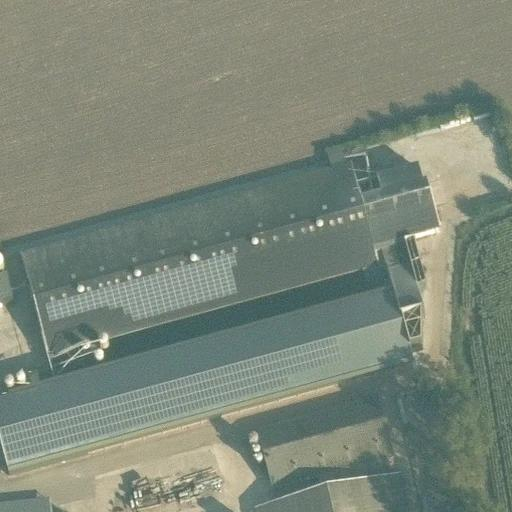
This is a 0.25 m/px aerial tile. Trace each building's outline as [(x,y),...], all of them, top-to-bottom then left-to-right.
[(52,373),(54,381),(57,391),(87,383),(78,351),(379,268),(374,252),(368,229),(409,218),(431,212),(424,188),(361,205),(351,168),(20,258),(52,373)] [(7,279),(0,280),(0,305),(13,303),(7,279)] [(27,402),(0,409),(0,418),(16,475),(247,408),(229,343),(54,394),(49,376),(22,385),(27,402)] [(271,486),(393,453),(379,401),(257,435),(271,486)] [(255,511),(407,511),(399,478),(255,511)] [(0,507),(0,511),(52,511),(52,506),(52,502),(3,507),(0,507)]
